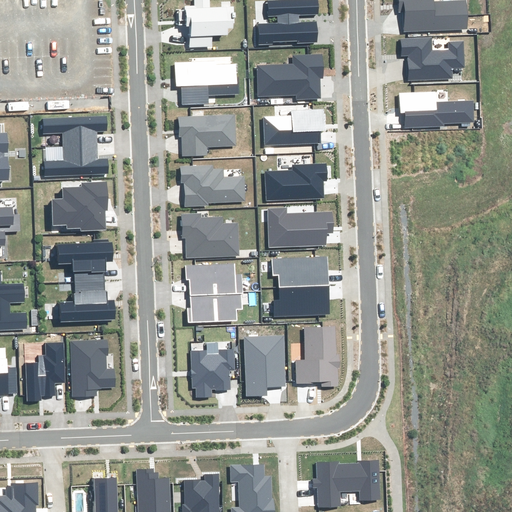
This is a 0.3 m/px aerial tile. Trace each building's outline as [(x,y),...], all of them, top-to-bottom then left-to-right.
[(194,0),(195,6),(185,7),(186,25),(189,25),(190,48),(212,46),(212,36),(226,35),(226,27),(233,27),(232,7),(210,8),(209,0),(194,0)] [(258,25),(259,43),(297,41),(297,43),(317,42),(315,22),(299,23),(299,14),(318,13),(317,0),(299,0),(269,2),(270,16),(278,15),(278,23),(258,25)] [(433,0),(398,0),(399,12),(404,11),(404,30),(467,28),(466,1),(433,2),(433,0)] [(409,79),(452,78),(451,67),(464,67),(463,42),(448,42),(448,51),(432,51),(431,38),(402,39),(402,55),(409,55),(409,79)] [(324,79),(322,54),(293,56),(294,64),(257,67),(258,96),(297,94),(298,99),(320,97),(319,79),(324,79)] [(215,61),(176,63),(177,86),(182,85),(183,103),(208,102),(208,96),(237,94),(235,64),(215,65),(215,61)] [(405,113),(405,127),(444,126),(444,123),(473,122),(473,101),(436,102),(435,92),(400,93),(401,113),(405,113)] [(292,116),(264,117),(265,146),(320,143),(319,131),(325,130),(324,109),(292,111),(292,116)] [(105,115),(43,119),(44,133),(63,132),(64,161),(46,162),(46,176),(108,173),(107,159),(97,160),(96,131),(106,131),(105,115)] [(234,115),(179,118),(180,136),(182,136),(183,156),(208,154),(207,147),(235,145),(234,115)] [(7,133),(0,133),(0,180),(9,180),(7,133)] [(266,173),(267,201),(324,198),(323,181),(327,181),(326,164),(293,165),(293,171),(266,173)] [(214,165),(181,167),(182,182),(185,182),(186,206),(208,205),(208,203),(245,201),(244,177),(223,178),(223,169),(214,169),(214,165)] [(64,199),(53,200),(54,225),(68,224),(68,228),(80,228),(81,231),(106,230),(104,210),(108,209),(107,182),(83,184),(83,188),(63,189),(64,199)] [(11,207),(0,207),(0,245),(5,245),(4,232),(20,231),(19,215),(11,216),(11,207)] [(333,233),(332,212),(287,214),(287,208),(267,209),(269,247),(327,244),(326,233),(333,233)] [(201,214),(182,215),(185,257),(238,255),(237,224),(224,224),(223,217),(201,218),(201,214)] [(75,283),(104,281),(104,272),(106,271),(105,262),(113,262),(112,242),(58,244),(59,264),(74,263),(75,283)] [(279,288),(328,285),(326,256),(272,259),(273,275),(278,275),(279,288)] [(234,263),(186,266),(187,279),(190,279),(191,296),(242,294),(241,274),(235,274),(234,263)] [(0,329),(26,328),(25,313),(9,314),(9,302),(24,301),(23,271),(0,271),(0,329)] [(105,302),(104,281),(75,283),(76,302),(60,303),(61,322),(115,319),(114,301),(105,302)] [(274,302),(274,317),(329,314),(328,285),(279,288),(280,301),(274,302)] [(242,294),(191,296),(191,308),(187,308),(188,323),(237,321),(236,309),(243,309),(242,294)] [(337,355),(335,327),(303,329),(305,360),(296,361),(297,383),(322,382),(323,386),(338,385),(337,368),(340,368),(339,354),(337,355)] [(286,386),(283,336),(244,338),(247,396),(266,395),(266,387),(286,386)] [(107,340),(70,342),(73,397),(97,395),(96,388),(115,387),(114,369),(106,369),(106,356),(108,356),(107,340)] [(25,364),(27,401),(41,400),(41,396),(55,395),(54,383),(65,383),(63,343),(46,344),(46,357),(39,357),(39,364),(25,364)] [(207,350),(191,351),(193,388),(196,388),(197,397),(211,396),(211,390),(230,389),(229,371),(234,370),(233,349),(217,350),(217,344),(206,344),(207,350)] [(6,367),(5,348),(0,348),(0,394),(16,394),(15,367),(6,367)] [(338,461),(316,462),(318,507),(341,506),(340,491),(359,490),(359,500),(380,499),(378,460),(359,461),(359,464),(339,465),(338,461)] [(264,465),(230,467),(231,482),(238,481),(240,508),(232,508),(232,511),(273,511),(273,499),(272,499),(271,477),(265,477),(264,465)] [(157,469),(137,470),(138,511),(170,511),(169,478),(158,479),(157,469)] [(206,479),(184,480),(185,505),(182,505),(182,511),(218,511),(217,474),(206,475),(206,479)] [(117,511),(116,477),(94,478),(95,511),(117,511)] [(0,511),(35,511),(35,505),(37,505),(36,483),(7,485),(8,496),(0,496),(0,511)]
